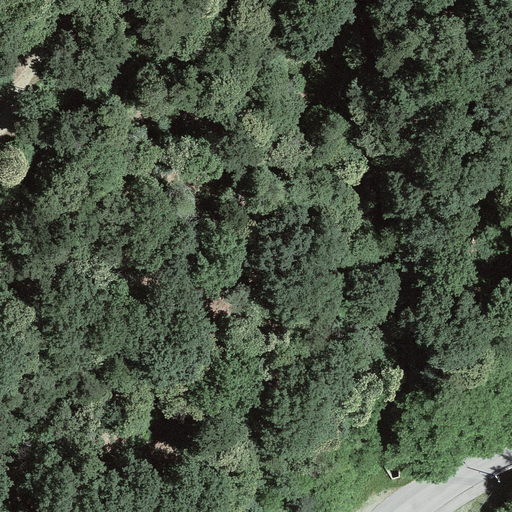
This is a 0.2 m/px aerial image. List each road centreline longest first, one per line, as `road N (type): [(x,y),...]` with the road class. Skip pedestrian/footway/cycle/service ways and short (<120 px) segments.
road 1 (track): [(82,0),(38,51),(0,127)]
road 2 (tertiary): [(511,448),(403,511)]
